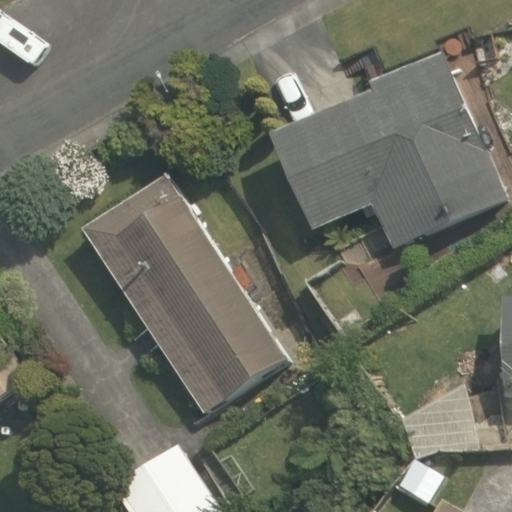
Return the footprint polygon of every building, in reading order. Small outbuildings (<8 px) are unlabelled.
[(439,57),(263,144),(309,238),(370,208),(393,256),(509,198),(439,57)] [(169,174),(76,235),(201,423),(293,361),(169,174)] [(511,301),(500,301),(500,402),(511,402),(511,301)] [(0,355),(0,403),(21,390),(0,355)] [(225,511),(177,442),(102,493),(115,511),(225,511)] [(457,511),(439,501),(433,511),(457,511)]
